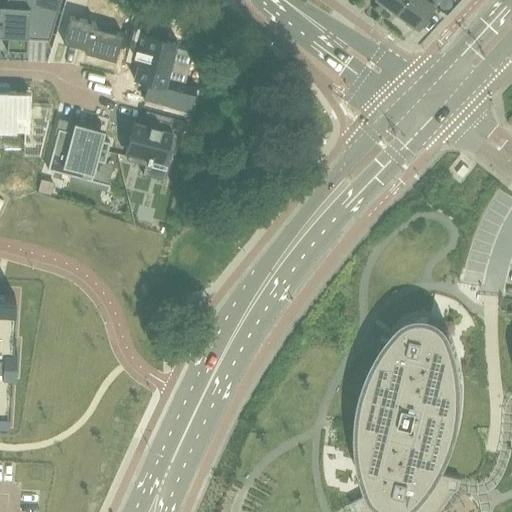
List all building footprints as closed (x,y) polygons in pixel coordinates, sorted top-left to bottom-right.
[(0,35),(8,36),(7,49),(7,50),(9,50),(25,51),(27,51),(27,50),(28,32),(33,33),(48,34),(48,39),(49,39),(51,34),(60,0),(23,0),(23,7),(8,6),(1,5),(0,5),(0,35)] [(379,0),(397,12),(405,0),(379,0)] [(405,0),(397,12),(418,27),(429,11),(433,7),(437,0),(405,0)] [(63,39),(63,41),(86,47),(86,50),(85,50),(84,51),(115,59),(116,58),(115,58),(122,34),(122,33),(94,25),(95,22),(96,23),(96,22),(70,15),(70,16),(64,40),(63,39)] [(140,30),(133,57),(134,58),(135,55),(139,56),(133,77),(152,82),(148,99),(190,111),(190,109),(187,108),(193,87),(196,88),(197,86),(167,78),(177,40),(175,40),(141,31),(140,30)] [(0,132),(23,133),(23,142),(22,156),(26,156),(39,157),(49,120),(46,119),(48,109),(52,110),(52,107),(31,106),(31,103),(32,103),(32,101),(18,101),(18,91),(0,89),(0,132)] [(133,119),(124,152),(128,153),(127,159),(145,164),(147,164),(148,161),(150,161),(151,158),(169,163),(176,138),(174,137),(175,133),(181,135),(185,120),(146,109),(143,122),(133,119)] [(57,133),(48,168),(71,174),(91,180),(97,159),(105,161),(110,141),(102,139),(105,130),(74,121),(72,131),(58,127),(57,133)] [(42,179),(38,190),(50,194),(53,182),(42,179)] [(0,421),(6,422),(9,372),(13,372),(15,343),(11,343),(14,294),(0,292),(0,421)] [(351,503),(352,504),(353,503),(355,507),(359,511),(437,511),(443,506),(449,498),(455,490),(457,490),(458,490),(460,484),(461,478),(441,473),(439,473),(443,456),(446,443),(450,444),(457,412),(454,411),(461,381),(460,374),(459,368),(458,361),(457,354),(455,348),(453,341),(451,335),(427,330),(430,317),(427,317),(424,317),(421,317),(418,317),(415,318),(412,319),(409,320),(407,322),(403,324),(400,327),(398,330),(395,334),(393,337),(390,341),(388,340),(382,339),(379,351),(381,352),(382,352),(374,381),(372,381),(364,413),(368,414),(361,444),(361,447),(362,454),(363,463),(364,468),(367,476),(368,483),(371,490),(373,490),(371,492),(351,503)]
